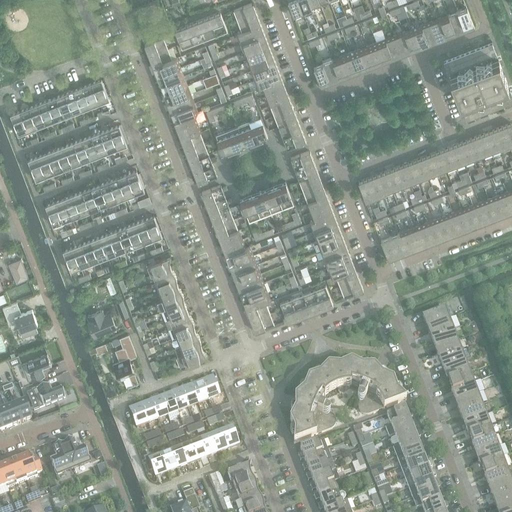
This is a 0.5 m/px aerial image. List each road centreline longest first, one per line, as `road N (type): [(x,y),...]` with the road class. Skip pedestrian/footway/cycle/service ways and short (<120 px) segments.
road 1 (residential): [(90,412),(0,182)]
road 2 (residential): [(468,511),(385,297)]
road 3 (residential): [(149,491),(117,402),(222,362)]
road 4 (residential): [(313,511),(251,350)]
road 5 (residential): [(160,202),(222,362)]
road 6 (residential): [(251,350),(187,192)]
road 7 (residential): [(222,362),(279,511)]
road 8 (residential): [(187,192),(129,44)]
road 9 (residential): [(103,54),(160,202)]
road 10 (residential): [(251,350),(385,297)]
